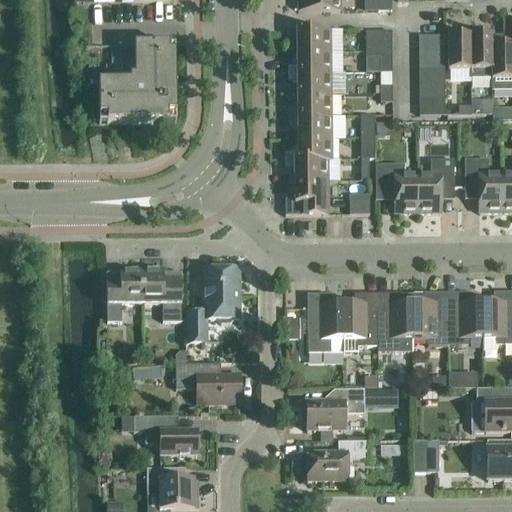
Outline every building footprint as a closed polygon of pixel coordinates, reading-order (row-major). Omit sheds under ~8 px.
[(339,0),(304,0),(304,7),(297,7),(297,15),(339,15),(339,0)] [(377,0),(377,14),(391,14),(390,0),(377,0)] [(296,55),(330,55),(329,32),(287,33),(287,41),(296,41),(296,55)] [(462,38),(448,38),(448,58),(448,73),(470,73),(470,32),(462,32),(462,38)] [(478,32),(470,32),(470,73),(470,81),(491,81),(491,73),(491,32),(478,32)] [(492,32),(491,32),(491,73),(491,81),(491,85),(491,93),(511,92),(511,41),(502,42),(499,38),(492,38),(492,32)] [(378,60),(378,34),(365,34),(365,60),(378,60)] [(391,34),(378,34),(378,60),(379,60),(379,75),(391,75),(391,34)] [(418,55),(443,55),(443,38),(418,39),(418,55)] [(169,61),(168,48),(133,48),(134,62),(111,62),(111,85),(98,85),(98,120),(111,120),(111,125),(106,125),(106,126),(168,125),(168,117),(175,117),(175,91),(174,91),(174,92),(168,92),(168,80),(174,80),(174,82),(175,81),(174,56),(173,56),(173,61),(169,61)] [(330,55),(296,55),(296,69),(287,69),(287,77),(330,76),(330,55)] [(443,55),(418,55),(418,71),(443,71),(443,55)] [(443,71),(418,71),(418,87),(443,87),(443,71)] [(330,76),(287,77),(287,84),(296,84),(297,98),(330,98),(330,76)] [(444,103),(443,87),(418,87),(418,103),(444,103)] [(391,89),(379,89),(379,97),(391,97),(391,89)] [(391,97),(379,97),(379,105),(392,105),(391,97)] [(330,98),(297,98),(297,112),(288,112),(288,120),(330,119),(330,98)] [(444,103),(418,103),(419,119),(444,119),(444,103)] [(470,110),(470,118),(491,118),(491,112),(491,104),(470,104),(470,110)] [(458,110),(458,118),(470,119),(470,118),(470,110),(458,110)] [(330,119),(288,120),(288,127),(297,127),(297,142),(330,141),(342,141),(342,119),(330,119)] [(360,141),(374,140),(373,119),(360,120),(360,141)] [(388,126),(375,126),(375,138),(388,137),(388,126)] [(374,162),(374,140),(360,141),(360,162),(368,162),(374,162)] [(330,141),(297,142),(297,155),(284,156),(284,163),(327,163),(327,164),(331,164),(331,163),(330,141)] [(368,162),(360,162),(360,184),(369,184),(368,162)] [(327,163),(284,163),(284,170),(293,170),(293,184),(327,184),(327,164),(327,163)] [(416,178),(417,217),(440,217),(440,195),(454,195),(453,175),(453,163),(429,163),(429,178),(416,178)] [(501,216),(500,177),(487,177),(487,163),(463,163),(464,175),(464,195),(478,195),(478,217),(501,216)] [(403,168),(374,168),(374,196),(394,195),(394,218),(417,217),(416,178),(403,178),(403,168)] [(511,176),(500,177),(501,216),(511,216),(511,176)] [(327,184),(293,184),(294,199),(284,199),(285,219),(327,218),(327,198),(327,184)] [(369,199),(349,199),(349,218),(369,218),(369,199)] [(141,307),(141,272),(119,272),(119,293),(107,293),(107,281),(106,281),(106,326),(121,326),(121,308),(141,307)] [(163,272),(141,272),(141,307),(162,307),(162,325),(181,325),(180,301),(180,281),(179,281),(179,292),(163,293),(163,272)] [(203,317),(188,317),(188,346),(205,346),(205,323),(216,323),(220,327),(228,327),(232,323),(238,323),(238,273),(203,274),(203,317)] [(491,306),(481,306),(481,342),(482,354),(496,353),(496,349),(496,348),(497,348),(511,348),(511,295),(493,296),(491,306)] [(411,306),(411,297),(400,297),(400,296),(377,297),(377,350),(377,356),(412,356),(412,343),(411,306)] [(412,297),(411,297),(411,306),(412,343),(424,343),(426,350),(447,349),(446,296),(423,296),(423,297),(412,297)] [(469,296),(446,296),(447,349),(467,349),(469,342),(481,342),(481,306),(471,306),(469,296)] [(342,357),(342,307),(332,307),(330,297),(306,297),(307,356),(327,356),(342,357)] [(351,307),(342,307),(342,356),(357,356),(357,350),(377,350),(377,297),(354,297),(352,307),(351,307)] [(178,354),(174,358),(174,367),(175,367),(185,367),(185,354),(178,354)] [(139,358),(127,359),(127,369),(139,368),(139,358)] [(185,367),(175,367),(175,393),(197,393),(197,407),(239,407),(239,379),(207,379),(207,367),(185,367)] [(133,384),(145,383),(144,370),(132,371),(133,384)] [(455,376),(447,376),(447,392),(455,392),(455,376)] [(375,378),(363,378),(363,390),(375,390),(375,378)] [(444,381),(432,380),(432,390),(444,390),(444,381)] [(475,407),(471,407),(471,420),(484,420),(484,436),(500,435),(511,435),(511,391),(503,391),(482,392),(475,392),(475,407)] [(363,393),(351,393),(333,393),(334,406),(306,406),(306,434),(326,434),(344,434),(343,418),(363,418),(363,411),(363,393)] [(375,393),(363,393),(363,411),(375,411),(375,393)] [(436,395),(422,395),(422,403),(436,403),(436,395)] [(159,460),(176,459),(196,459),(196,434),(167,434),(166,422),(166,420),(133,420),(133,436),(144,436),(144,447),(159,447),(159,460)] [(511,442),(486,443),(486,484),(511,483),(511,450),(511,451),(511,444),(511,443),(511,442)] [(368,444),(351,445),(337,445),(337,457),(307,457),(307,485),(347,485),(347,470),(351,470),(351,463),(368,463),(368,444)] [(428,445),(412,445),(412,456),(412,476),(428,476),(429,476),(435,476),(435,444),(428,445)] [(407,448),(397,448),(397,454),(401,458),(407,458),(407,448)] [(165,472),(146,472),(146,491),(146,499),(158,499),(158,511),(196,511),(197,494),(193,494),(193,485),(197,485),(197,484),(185,484),(185,471),(165,472)]
